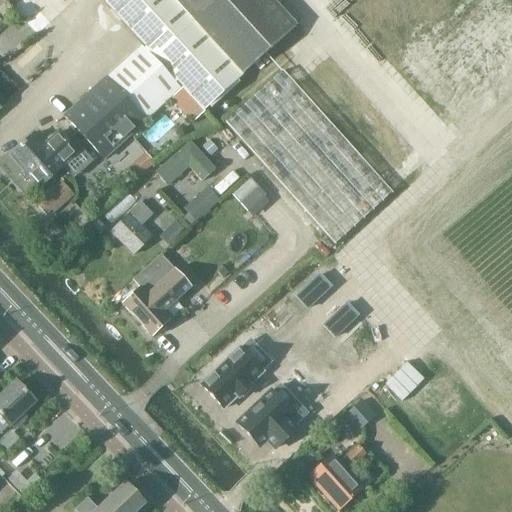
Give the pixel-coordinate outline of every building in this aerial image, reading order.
[(21,0),(47,26),(74,0),(21,0)] [(142,45),(63,117),(104,160),(147,120),(181,89),(202,111),(241,76),(241,75),(295,25),(271,0),(107,0),(104,3),(142,45)] [(390,193),(281,72),(224,123),(333,244),(390,193)] [(35,136),(33,135),(9,157),(38,189),(62,168),(61,167),(75,154),(57,134),(47,142),(39,133),(35,136)] [(154,173),(167,187),(188,169),(201,183),(215,170),(190,142),(154,173)] [(136,180),(153,164),(143,153),(126,169),(136,180)] [(55,182),(34,202),(48,218),(73,196),(61,181),(56,184),(55,182)] [(219,202),(206,188),(182,209),(195,223),(219,202)] [(111,233),(132,254),(149,238),(138,226),(149,216),(138,204),(111,233)] [(163,314),(191,289),(159,256),(132,281),(138,289),(122,305),(152,337),(169,321),(163,314)] [(329,323),(318,333),(332,349),(343,338),(329,323)] [(248,387),(262,374),(239,350),(200,387),(222,411),(236,398),(237,399),(249,388),(248,387)] [(0,420),(7,428),(33,403),(14,383),(0,396),(0,420)] [(296,432),(287,422),(293,417),(271,394),(237,427),(258,449),(266,442),(275,451),(296,432)] [(375,416),(362,401),(343,417),(356,432),(375,416)] [(344,472),(364,455),(357,447),(337,465),(330,457),(307,478),(336,511),(360,491),(344,472)] [(136,511),(144,505),(124,484),(95,510),(86,499),(73,511),(74,511),(136,511)]
